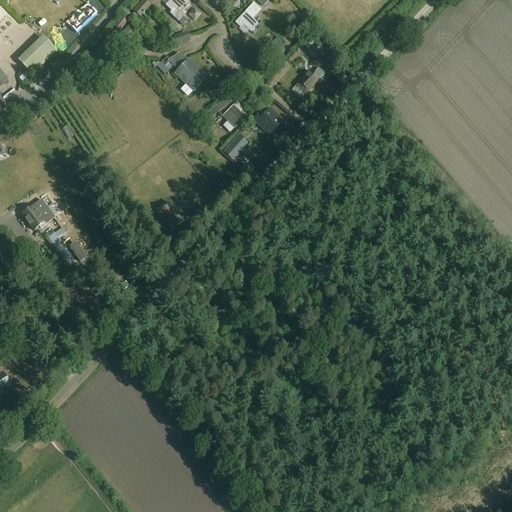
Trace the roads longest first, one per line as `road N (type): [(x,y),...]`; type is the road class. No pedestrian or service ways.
road 1 (unclassified): [(0,456),(311,127)]
road 2 (track): [(311,127),(432,0)]
